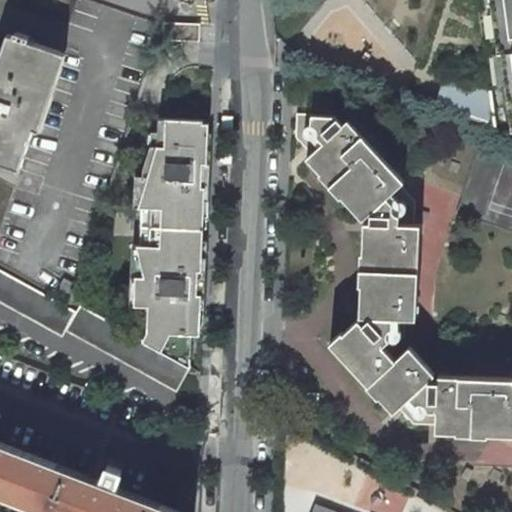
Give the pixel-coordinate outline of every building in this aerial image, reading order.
[(511,0),(491,0),(497,40),(493,41),(494,54),(498,53),(507,122),(511,121),(511,0)] [(161,21),(155,39),(195,41),(195,23),(161,21)] [(0,155),(1,156),(0,158),(0,162),(20,169),(34,128),(60,50),(29,40),(31,35),(15,30),(14,34),(8,33),(0,54),(0,155)] [(67,52),(60,50),(34,128),(40,130),(67,52)] [(426,72),(417,98),(437,105),(446,79),(426,72)] [(489,93),(446,79),(437,105),(493,124),(489,93)] [(359,317),(343,332),(348,337),(336,348),(369,384),(374,379),(384,390),(379,395),(393,410),(398,406),(413,423),(435,424),(434,430),(457,431),(457,425),(487,426),(487,433),(511,433),(511,377),(438,374),(437,380),(427,379),(435,373),(409,345),(395,358),(388,350),(403,336),(404,317),(416,317),(420,224),(414,223),(415,201),(400,185),(405,180),(348,119),(344,123),(336,115),(297,113),(296,136),(311,153),(307,157),(321,173),(326,169),(346,191),(341,195),(363,219),(371,212),(370,222),(364,222),(363,253),(369,254),(368,284),(361,283),(360,315),(370,315),(363,322),(359,317)] [(148,331),(143,340),(190,366),(191,367),(192,334),(193,319),(203,319),(203,305),(197,305),(199,258),(205,259),(208,197),(202,197),(203,151),(210,151),(211,133),(209,132),(203,132),(203,122),(203,120),(159,118),(158,132),(158,146),(151,145),(144,168),(144,175),(143,189),(135,188),(135,206),(162,207),(161,246),(133,244),(131,304),(149,305),(148,331)] [(341,195),(346,191),(326,169),(321,173),(320,174),(340,197),(341,195)] [(143,189),(144,175),(136,175),(135,188),(143,189)] [(361,283),(368,284),(369,254),(363,253),(361,253),(359,283),(361,283)] [(81,306),(77,312),(0,269),(0,301),(62,336),(66,330),(176,391),(190,366),(143,340),(81,306)] [(78,285),(65,278),(55,295),(71,304),(78,285)] [(192,334),(202,334),(203,319),(193,319),(192,334)] [(342,330),(330,341),(336,348),(348,337),(343,332),(342,330)] [(379,395),(384,390),(374,379),(369,384),(367,385),(377,396),(379,395)] [(487,433),(487,426),(457,425),(457,431),(457,433),(487,435),(487,433)] [(180,511),(116,487),(122,470),(108,465),(101,481),(0,442),(0,491),(33,504),(30,510),(36,511),(180,511)] [(89,472),(96,453),(72,445),(65,463),(89,472)] [(344,511),(313,500),(308,511),(344,511)]
